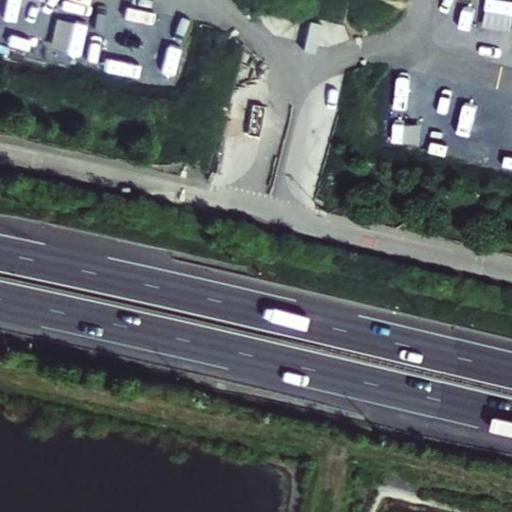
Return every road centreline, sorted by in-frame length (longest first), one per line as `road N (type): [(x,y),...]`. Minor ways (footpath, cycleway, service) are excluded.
road 1 (trunk): [(511,370),(0,252)]
road 2 (trunk): [(0,299),(511,416)]
